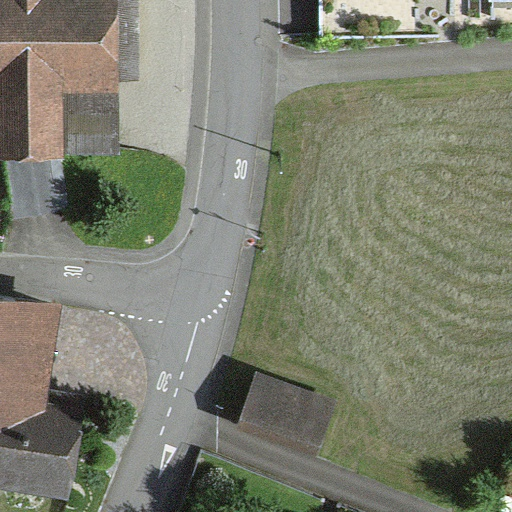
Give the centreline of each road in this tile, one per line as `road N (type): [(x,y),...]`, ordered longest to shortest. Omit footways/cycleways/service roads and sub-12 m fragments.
road 1 (residential): [(128,511),(173,418),(221,258)]
road 2 (residential): [(511,56),(252,74)]
road 3 (residential): [(221,258),(188,279),(153,286),(0,272)]
road 4 (residential): [(221,258),(252,74)]
